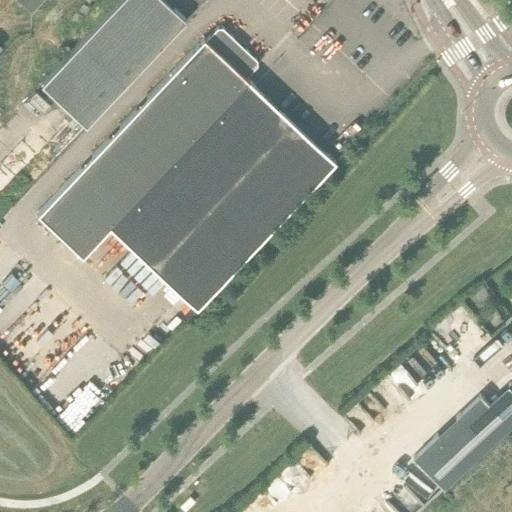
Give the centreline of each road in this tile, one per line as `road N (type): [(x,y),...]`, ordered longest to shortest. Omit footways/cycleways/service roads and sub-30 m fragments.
road 1 (residential): [(119,511),(494,143)]
road 2 (unknown): [(239,0),(245,18),(348,115),(380,99),(383,70),(330,15)]
